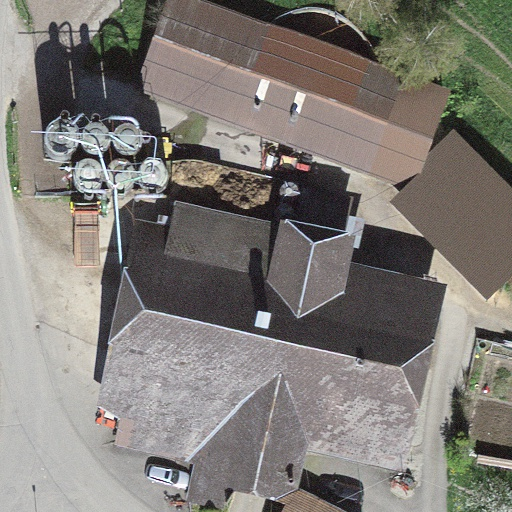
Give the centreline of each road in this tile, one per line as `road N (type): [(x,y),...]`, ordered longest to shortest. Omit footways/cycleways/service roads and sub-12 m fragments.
road 1 (track): [(354,188),(67,79),(32,58)]
road 2 (unclassified): [(0,249),(23,357),(62,477)]
road 3 (track): [(107,0),(32,58),(0,62)]
